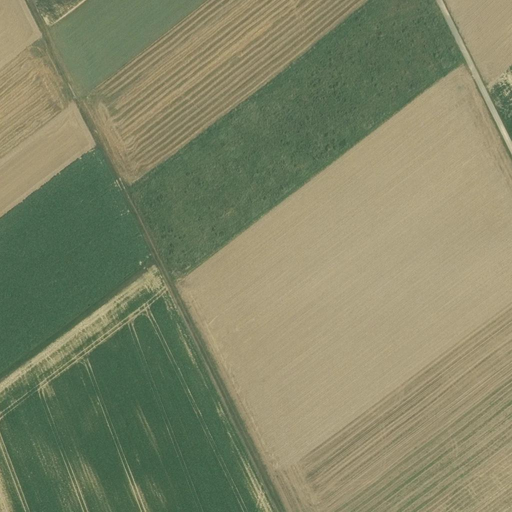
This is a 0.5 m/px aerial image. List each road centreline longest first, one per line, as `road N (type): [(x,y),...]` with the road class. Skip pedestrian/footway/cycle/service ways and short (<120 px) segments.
road 1 (track): [(30,0),(281,511)]
road 2 (track): [(153,257),(0,388)]
road 3 (track): [(511,150),(437,0)]
